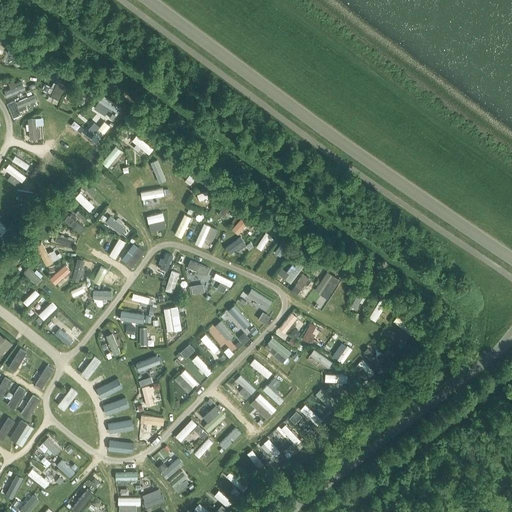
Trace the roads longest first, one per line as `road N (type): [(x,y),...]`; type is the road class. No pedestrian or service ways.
road 1 (unclassified): [(511,260),(147,0)]
road 2 (unclassified): [(289,511),(511,336)]
